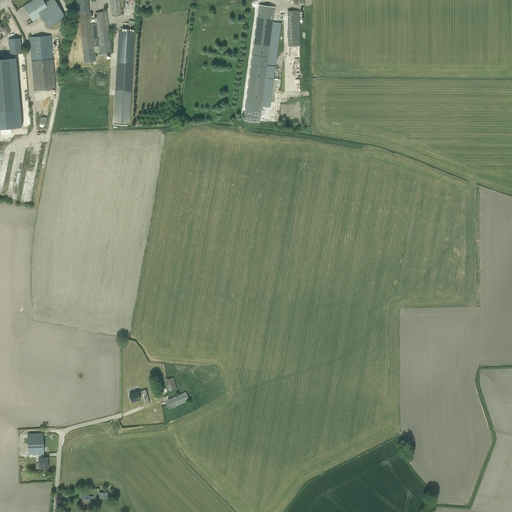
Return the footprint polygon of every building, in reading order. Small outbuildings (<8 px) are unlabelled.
[(42,0),(33,0),(23,7),(33,22),(41,17),(46,25),(63,14),(54,0),(49,0),(44,3),(42,0)] [(87,0),(74,0),(76,15),(78,14),(84,63),(95,62),(94,53),(93,47),(90,20),(87,0)] [(110,0),(112,16),(121,15),(118,0),(110,0)] [(256,5),(243,121),(258,123),(260,106),(269,107),(272,79),(276,80),(277,69),(275,69),(280,23),(272,22),(273,7),(256,5)] [(95,19),(90,20),(93,47),(94,53),(99,53),(99,55),(111,54),(106,11),(95,12),(95,19)] [(286,46),(300,46),(299,11),(286,11),(286,19),(286,46)] [(0,23),(0,33),(3,32),(5,35),(10,33),(6,25),(2,28),(0,23)] [(129,122),(134,32),(119,31),(115,91),(113,125),(127,126),(127,121),(129,122)] [(29,38),(34,91),(55,90),(53,59),(52,59),(50,36),(29,38)] [(0,129),(10,128),(5,61),(11,61),(16,128),(31,126),(23,38),(8,40),(9,55),(0,55),(0,129)] [(173,377),(165,380),(168,391),(176,389),(173,377)] [(138,392),(129,395),(131,402),(140,399),(139,396),(144,394),(145,403),(149,402),(146,390),(138,392)] [(168,410),(173,408),(189,401),(185,392),(165,401),(168,410)] [(43,434),(27,434),(28,455),(44,454),(43,434)] [(48,468),(47,458),(38,458),(39,469),(48,468)] [(89,499),(80,500),(81,510),(94,509),(94,501),(90,501),(90,500),(89,500),(89,499)]
